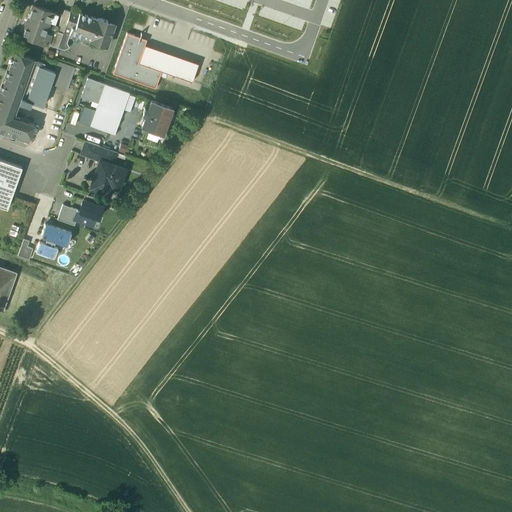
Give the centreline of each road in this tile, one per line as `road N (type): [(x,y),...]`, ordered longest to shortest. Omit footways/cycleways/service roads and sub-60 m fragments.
road 1 (track): [(27,335),(212,118),(511,228)]
road 2 (track): [(0,327),(27,335),(118,410),(198,511)]
road 3 (residential): [(136,0),(301,56)]
